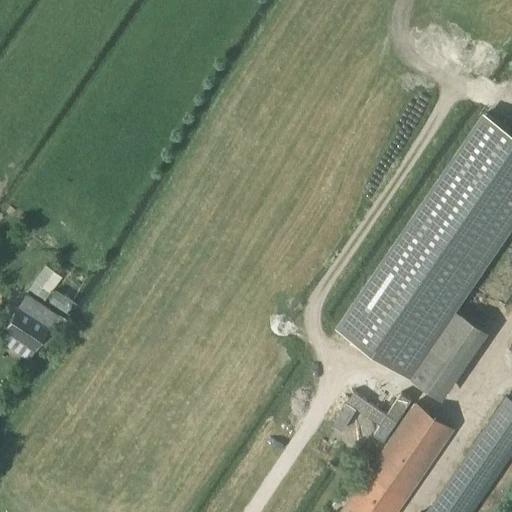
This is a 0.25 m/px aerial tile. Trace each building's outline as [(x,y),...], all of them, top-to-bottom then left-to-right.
[(511,130),(487,113),(340,327),(397,366),(511,197),(511,130)] [(46,266),(29,288),(44,299),(61,276),(46,266)] [(66,312),(73,301),(56,290),(49,302),(66,312)] [(2,329),(42,355),(66,318),(26,292),(2,329)] [(455,307),(408,374),(443,398),(489,331),(455,307)] [(425,511),(470,511),(511,453),(511,398),(507,395),(425,511)] [(396,511),(454,428),(416,402),(341,511),(396,511)]
